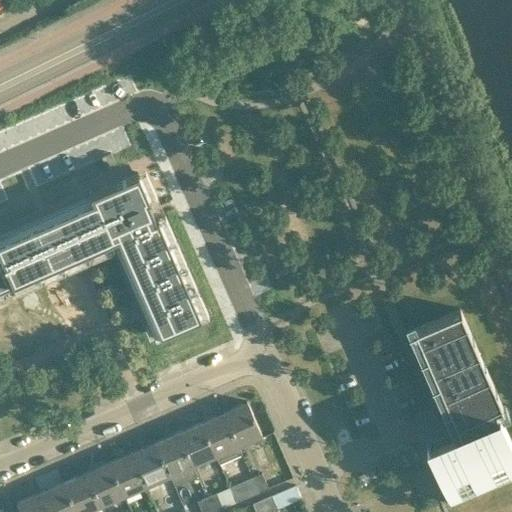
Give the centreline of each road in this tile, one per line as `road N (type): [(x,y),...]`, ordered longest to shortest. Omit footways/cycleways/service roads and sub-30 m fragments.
road 1 (residential): [(259,350),(143,89)]
road 2 (residential): [(0,464),(259,350)]
road 3 (residential): [(314,472),(390,438),(341,315)]
road 4 (unknown): [(141,402),(64,219)]
road 5 (tertiary): [(0,84),(174,0)]
road 6 (residential): [(0,151),(143,89)]
road 7 (residential): [(314,472),(259,350)]
